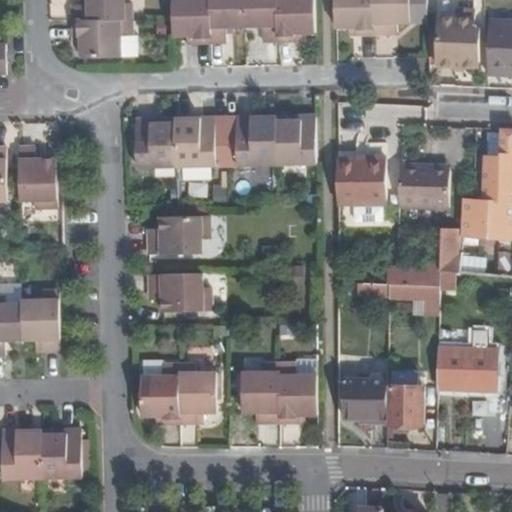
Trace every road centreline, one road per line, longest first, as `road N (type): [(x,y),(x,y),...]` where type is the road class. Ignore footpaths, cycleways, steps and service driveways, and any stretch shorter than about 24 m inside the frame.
road 1 (residential): [(34,0),(35,51),(54,99),(108,84),(111,465)]
road 2 (residential): [(314,470),(111,465)]
road 3 (residential): [(314,470),(511,480)]
